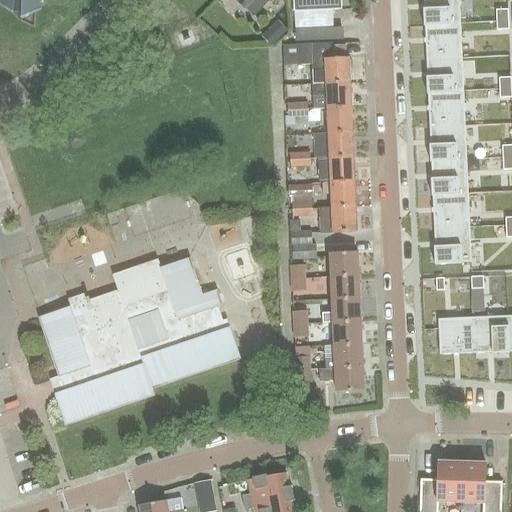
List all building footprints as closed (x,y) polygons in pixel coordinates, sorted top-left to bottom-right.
[(36,0),(0,0),(0,6),(13,15),(14,12),(22,13),(21,23),(35,29),(36,0)] [(236,0),(245,9),(253,0),(260,0),(266,5),(271,0),(236,0)] [(340,0),(297,0),(297,11),(294,12),(295,31),(333,29),(332,10),(341,9),(340,0)] [(458,0),(421,0),(422,26),(460,25),(458,0)] [(506,12),(495,12),(495,24),(507,23),(506,12)] [(460,25),(422,26),(424,60),(461,59),(460,25)] [(201,26),(176,36),(181,50),(207,39),(201,26)] [(271,28),(261,38),(269,45),(270,47),(271,47),(281,38),(279,36),(271,28)] [(314,85),(316,85),(350,84),(349,59),(333,59),(333,45),(297,46),(298,66),(313,66),(313,71),(314,71),(314,85)] [(461,59),(424,60),(425,95),(462,94),(461,59)] [(510,79),(498,79),(499,92),(510,92),(510,79)] [(327,109),(351,108),(350,84),(316,85),(316,97),(326,97),(327,109)] [(462,94),(425,95),(427,129),(464,127),(462,94)] [(308,116),(307,103),(297,104),(298,117),(308,116)] [(298,117),(297,104),(287,104),(288,117),(298,117)] [(328,134),(352,133),(351,108),(327,109),(328,134)] [(464,127),(427,129),(428,163),(465,161),(464,127)] [(329,158),(353,158),(352,133),(328,134),(329,158)] [(511,147),(501,148),(502,160),(511,159),(511,147)] [(290,154),(290,167),(300,167),(299,153),(290,154)] [(309,153),(299,153),(300,167),(310,166),(309,153)] [(330,184),(354,182),(353,158),(329,158),(330,184)] [(511,159),(502,160),(502,171),(511,170),(511,159)] [(465,161),(428,163),(430,196),(467,195),(465,161)] [(331,209),(355,207),(354,182),(330,184),(321,184),(321,196),(331,196),(331,209)] [(289,196),(313,195),(312,185),(289,186),(289,196)] [(217,290),(204,253),(208,252),(188,194),(139,210),(156,261),(159,269),(189,258),(202,295),(217,290)] [(467,195),(430,196),(431,231),(468,229),(467,195)] [(302,216),(302,204),(293,204),(293,216),(302,216)] [(311,216),(311,204),(302,204),(302,216),(311,216)] [(320,234),(332,233),(356,232),(355,207),(331,209),(320,210),(320,234)] [(299,221),(289,222),(290,233),(300,232),(299,221)] [(468,229),(431,231),(432,266),(469,264),(468,229)] [(312,233),(290,235),(291,246),(313,244),(312,233)] [(316,247),(293,249),(293,258),(317,257),(316,247)] [(331,277),(358,276),(357,252),(330,254),(331,277)] [(113,276),(118,291),(39,318),(38,318),(54,365),(63,391),(54,394),(65,426),(155,395),(152,388),(240,358),(217,290),(202,295),(189,258),(159,269),(156,261),(113,276)] [(306,279),(305,266),(290,267),(291,279),(306,279)] [(332,300),(359,299),(358,276),(331,277),(332,300)] [(482,278),(470,279),(471,291),(483,291),(482,278)] [(306,291),(306,279),(291,279),(292,292),(306,291)] [(322,324),(333,323),(360,322),(359,299),(332,300),(332,314),(322,314),(322,324)] [(295,326),(306,326),(306,313),(294,313),(295,326)] [(507,317),(473,319),(475,354),(509,352),(507,317)] [(473,319),(439,320),(441,355),(475,354),(473,319)] [(334,346),(361,345),(360,322),(333,323),(334,346)] [(295,339),(307,339),(306,326),(295,326),(295,339)] [(335,369),(363,368),(361,345),(334,346),(335,362),(323,363),(323,370),(335,369)] [(295,349),(294,349),(295,358),(296,358),(307,358),(307,354),(308,353),(308,348),(295,349)] [(310,370),(310,358),(307,358),(296,358),(295,358),(295,371),(310,370)] [(363,368),(335,369),(323,370),(319,370),(319,382),(336,381),(336,393),(364,392),(363,368)] [(311,383),(310,370),(295,371),(296,383),(311,383)] [(420,480),(419,511),(438,511),(438,504),(463,504),(464,463),(437,462),(437,480),(420,480)] [(464,463),(463,504),(483,505),(482,511),(501,511),(503,483),(486,482),(487,464),(464,463)] [(252,511),(293,511),(291,503),(293,502),(291,487),(289,487),(286,474),(247,481),(250,495),(242,497),(245,511),(252,510),(252,511)] [(215,511),(210,483),(197,486),(199,500),(201,499),(203,509),(201,509),(201,511),(215,511)] [(139,511),(167,511),(166,501),(139,506),(139,511)]
